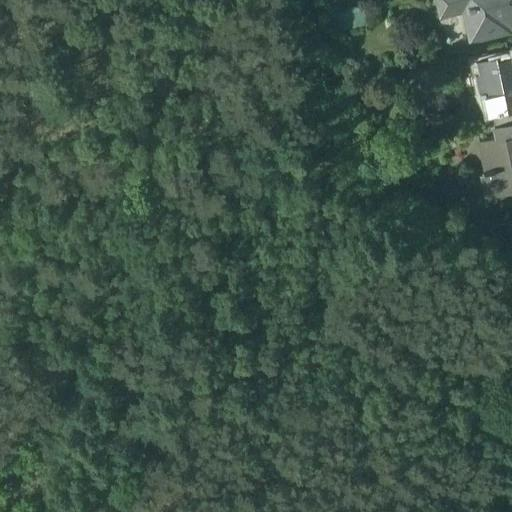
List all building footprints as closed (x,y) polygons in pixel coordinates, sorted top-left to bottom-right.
[(511,0),(448,0),(449,4),(461,2),(467,32),(498,26),(497,20),(511,16),(511,0)] [(494,52),(474,56),(477,68),(473,69),(478,91),(483,111),(490,110),(490,109),(511,104),(511,62),(510,63),(508,51),(495,54),(494,52)] [(511,104),(490,109),(490,110),(492,121),(511,117),(511,104)] [(511,117),(492,121),(495,133),(511,129),(511,117)] [(511,129),(495,133),(477,137),(483,166),(480,166),(481,171),(484,170),(489,191),(511,186),(511,129)]
